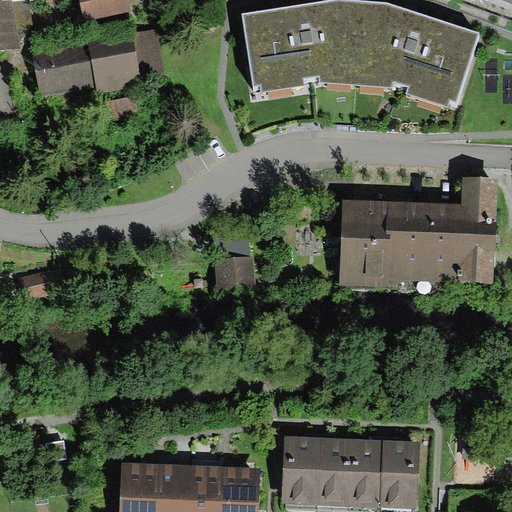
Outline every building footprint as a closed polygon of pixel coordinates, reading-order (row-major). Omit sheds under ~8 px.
[(0,0),(0,52),(21,50),(14,0),(0,0)] [(81,0),(86,22),(132,13),(129,0),(81,0)] [(339,7),(253,21),(242,23),(254,107),(320,95),(384,98),(453,124),(482,43),(388,9),(339,7)] [(34,47),(41,94),(96,85),(98,95),(168,84),(159,27),(34,47)] [(346,202),(342,290),(404,293),(405,285),(494,289),(498,182),(464,181),(463,207),(346,202)] [(258,294),(256,241),(220,242),(222,296),(258,294)] [(285,439),(282,509),(359,511),(418,511),(421,445),(285,439)] [(122,467),(120,511),(259,511),(261,473),(122,467)]
